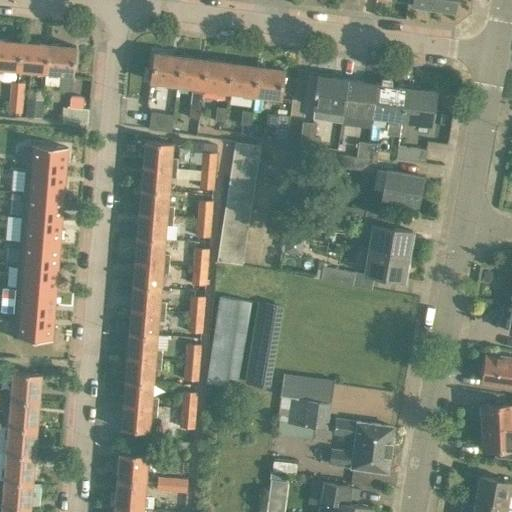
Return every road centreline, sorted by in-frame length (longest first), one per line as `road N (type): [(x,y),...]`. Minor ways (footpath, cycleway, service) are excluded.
road 1 (residential): [(74,511),(116,4)]
road 2 (residential): [(493,55),(116,4)]
road 3 (tertiary): [(413,511),(423,416),(447,349),(445,295),(463,220)]
road 4 (tertiary): [(463,220),(493,55)]
